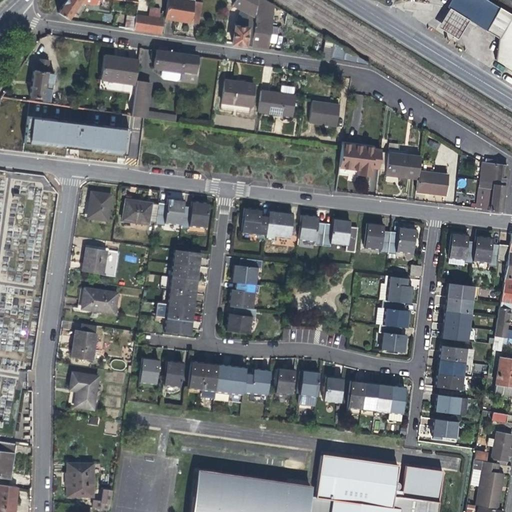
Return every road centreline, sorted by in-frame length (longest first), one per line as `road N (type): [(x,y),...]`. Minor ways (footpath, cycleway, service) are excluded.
road 1 (residential): [(13,5),(45,24),(366,72),(510,158),(501,220)]
road 2 (residential): [(70,167),(39,366),(36,511)]
road 3 (residential): [(222,185),(435,211)]
road 4 (residential): [(414,366),(308,346),(203,340)]
road 5 (residential): [(350,0),(511,98)]
road 6 (residential): [(435,211),(414,366)]
road 7 (residential): [(203,340),(222,185)]
road 8 (residential): [(70,167),(222,185)]
